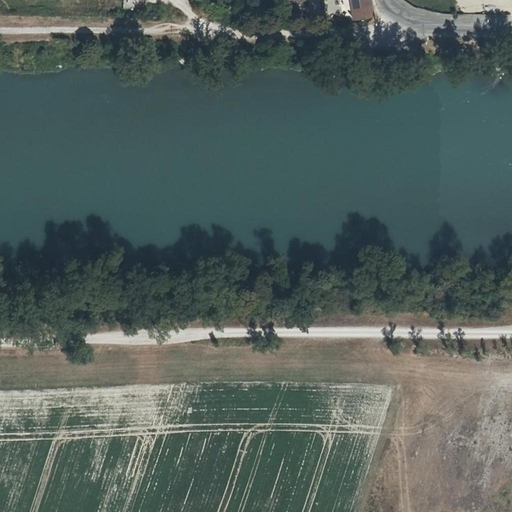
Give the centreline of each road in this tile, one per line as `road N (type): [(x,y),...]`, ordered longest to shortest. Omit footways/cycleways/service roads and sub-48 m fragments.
road 1 (track): [(511,328),(0,340)]
road 2 (track): [(399,18),(383,33),(0,30)]
road 3 (tertiary): [(511,26),(399,18),(385,0)]
road 4 (track): [(511,39),(383,33)]
